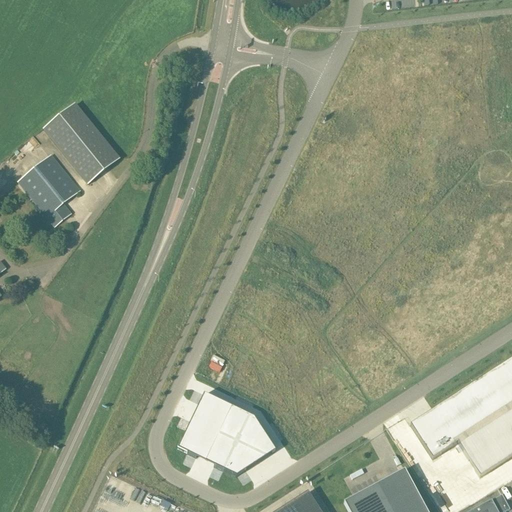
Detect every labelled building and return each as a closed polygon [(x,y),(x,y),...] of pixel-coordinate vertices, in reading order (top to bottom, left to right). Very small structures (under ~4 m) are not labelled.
[(355,76),(356,88),(360,88),(367,147),(479,134),(468,35),(409,42),(411,61),(385,64),(385,67),(362,70),(362,75),(355,76)] [(89,188),(121,160),(79,107),(46,132),(89,188)] [(72,216),(64,206),(80,193),(51,156),(17,184),(55,229),(72,216)] [(263,392),(306,302),(259,280),(216,370),(263,392)] [(191,422),(177,451),(195,460),(197,457),(214,466),(213,468),(236,479),(246,472),(244,470),(270,453),(272,455),(275,453),(254,420),(203,396),(199,405),(202,406),(193,423),(191,422)] [(425,511),(404,472),(344,504),(347,511),(425,511)] [(281,500),(283,504),(297,495),(295,491),(281,500)] [(319,511),(307,493),(276,511),(319,511)] [(507,511),(510,511),(502,496),(472,511),(507,511)]
